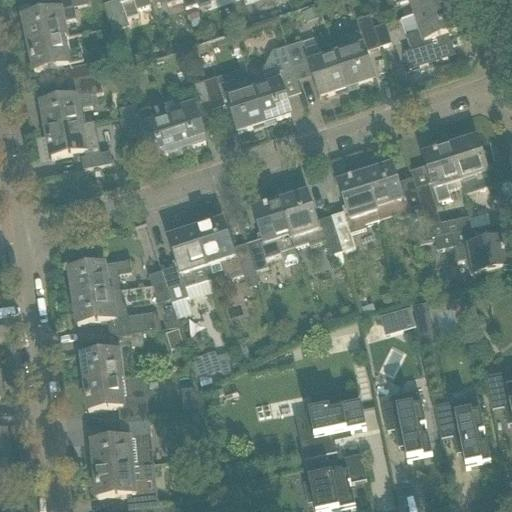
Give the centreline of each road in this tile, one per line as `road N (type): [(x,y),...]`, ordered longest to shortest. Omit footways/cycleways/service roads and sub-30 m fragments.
road 1 (residential): [(23,242),(511,76)]
road 2 (residential): [(52,511),(23,242)]
road 3 (residential): [(23,242),(0,122)]
